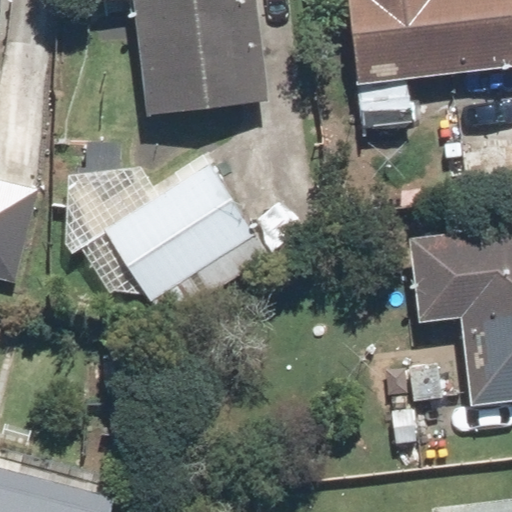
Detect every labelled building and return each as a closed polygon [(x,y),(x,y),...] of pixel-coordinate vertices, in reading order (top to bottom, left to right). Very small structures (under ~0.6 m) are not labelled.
[(268,99),(256,0),(139,0),(152,112),(268,99)] [(511,0),(346,0),(355,82),(511,63),(511,0)] [(0,146),(0,261),(19,266),(40,179),(0,169),(0,151),(1,147),(0,146)] [(107,228),(165,321),(270,256),(212,163),(107,228)] [(511,224),(409,236),(419,321),(461,316),(471,404),(511,399),(511,224)] [(511,511),(511,498),(435,507),(436,511),(511,511)]
